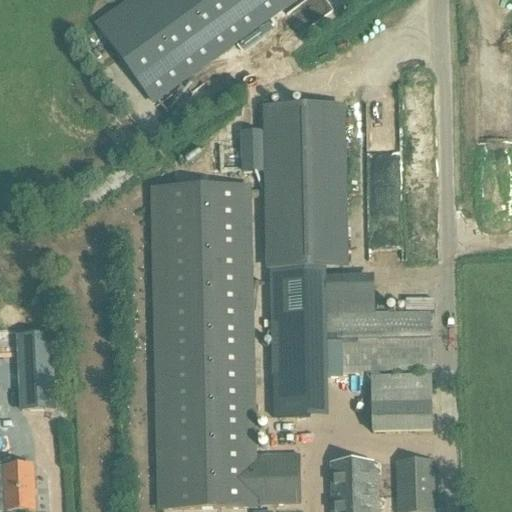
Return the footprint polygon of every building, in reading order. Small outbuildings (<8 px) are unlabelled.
[(136,0),(96,30),(155,111),(306,0),(347,0),(349,2),(351,0),(136,0)] [(397,64),(397,78),(408,78),(409,64),(397,64)] [(411,65),(412,90),(422,90),(421,65),(411,65)] [(418,105),(401,101),(398,118),(415,121),(418,105)] [(350,105),(267,107),(271,272),(326,271),(354,270),(350,105)] [(379,113),(356,113),(355,129),(379,130),(379,113)] [(249,187),(153,190),(161,511),(252,509),(257,509),(257,507),(300,506),(299,456),(255,457),(249,187)] [(28,229),(0,230),(0,251),(29,250),(28,229)] [(326,284),(326,271),(271,272),(273,328),(327,327),(327,314),(326,284)] [(426,313),(327,314),(327,327),(327,371),(367,370),(427,369),(426,313)] [(22,413),(52,411),(48,338),(18,340),(22,413)] [(431,377),(371,378),(372,436),(432,435),(431,377)] [(434,511),(433,464),(397,465),(398,511),(434,511)] [(373,466),(330,467),(331,511),(378,511),(378,506),(374,506),(373,466)] [(4,470),(0,470),(0,511),(5,511),(31,511),(35,511),(33,469),(4,470)]
